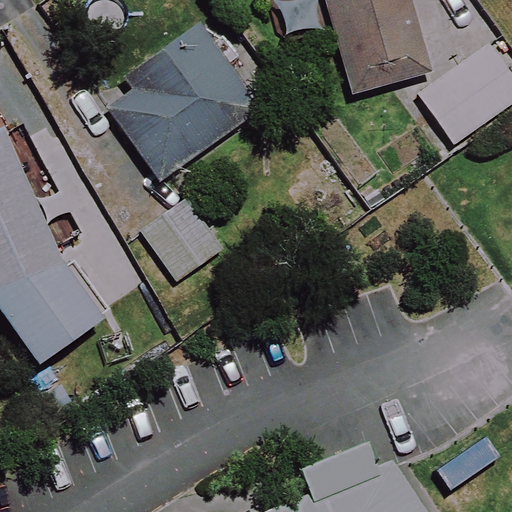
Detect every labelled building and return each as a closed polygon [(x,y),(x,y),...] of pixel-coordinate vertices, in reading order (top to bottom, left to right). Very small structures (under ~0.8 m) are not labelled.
[(313,31),(309,0),(274,5),(278,35),(313,31)] [(425,76),(403,0),(319,0),(348,98),(425,76)] [(253,114),(191,28),(123,78),(131,89),(100,111),(153,186),(253,114)] [(0,332),(27,372),(109,317),(70,259),(58,267),(0,127),(0,332)] [(217,253),(185,203),(139,233),(172,283),(217,253)] [(416,511),(382,459),(253,511),(416,511)]
